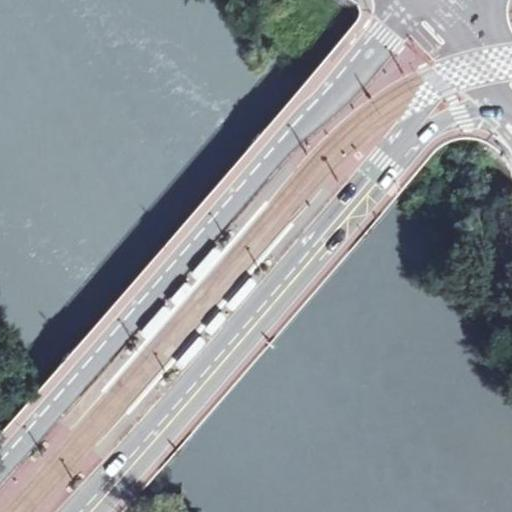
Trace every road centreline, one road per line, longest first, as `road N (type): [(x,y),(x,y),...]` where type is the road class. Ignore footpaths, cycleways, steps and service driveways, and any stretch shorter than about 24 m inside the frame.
road 1 (tertiary): [(415,0),(0,465)]
road 2 (tertiary): [(77,511),(394,140)]
road 3 (tertiary): [(394,140),(472,33)]
road 4 (tertiary): [(394,140),(460,114),(511,115)]
